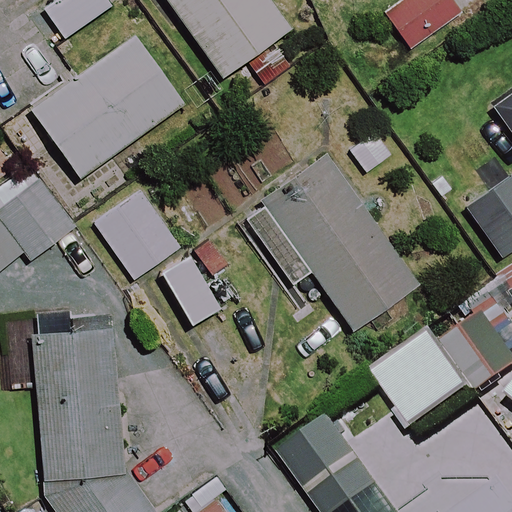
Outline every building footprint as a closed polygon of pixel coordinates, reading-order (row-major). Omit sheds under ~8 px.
[(108,7),(102,0),(54,0),(39,10),(60,40),(108,7)] [(162,0),(218,78),(237,65),(255,91),(290,65),(272,40),(287,29),(265,0),(162,0)] [(455,17),(442,0),(399,0),(380,13),(405,51),(455,17)] [(180,104),(131,36),(28,110),(76,178),(180,104)] [(511,92),(491,107),(511,136),(511,92)] [(321,157),(233,219),(285,293),(312,274),(351,329),(412,287),(321,157)] [(511,176),(460,213),(493,261),(511,247),(511,176)] [(0,210),(0,267),(19,252),(26,262),(71,227),(36,182),(0,210)] [(176,247),(137,190),(90,223),(129,280),(176,247)] [(186,328),(215,310),(200,285),(228,268),(212,240),(154,276),(186,328)] [(511,365),(511,361),(475,309),(439,334),(477,390),(511,365)] [(147,511),(120,474),(103,328),(25,337),(41,485),(60,511),(147,511)] [(464,389),(427,335),(369,374),(405,429),(464,389)] [(392,511),(433,483),(386,418),(343,449),(321,419),(273,454),(315,511),(392,511)] [(429,511),(508,511),(490,487),(468,503),(459,491),(429,511)] [(220,511),(210,496),(187,511),(220,511)]
